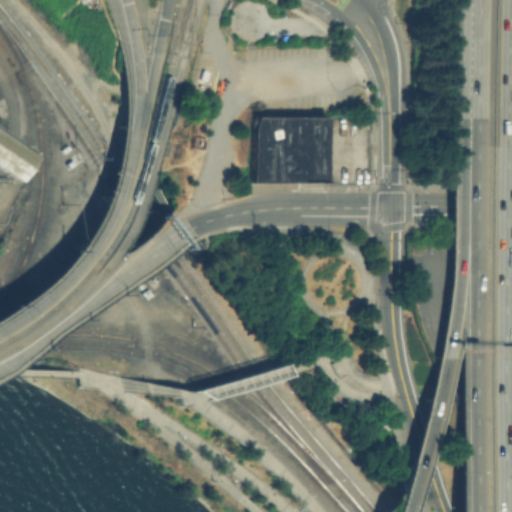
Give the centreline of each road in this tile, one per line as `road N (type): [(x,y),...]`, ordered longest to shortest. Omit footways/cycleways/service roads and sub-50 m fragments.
road 1 (motorway): [(492,511),(497,145)]
road 2 (secondary): [(389,207),(397,360),(443,511)]
road 3 (secondary): [(136,120),(93,228),(12,311)]
road 4 (motorway): [(469,317),(464,511)]
road 5 (motorway): [(469,167),(439,356)]
road 6 (motorway): [(439,356),(389,511)]
road 7 (secondary): [(389,207),(389,119),(378,53)]
road 8 (motorway): [(469,167),(469,317)]
road 9 (motorway): [(466,0),(469,145)]
road 10 (tertiary): [(389,207),(511,207)]
road 11 (secondary): [(125,0),(136,120)]
